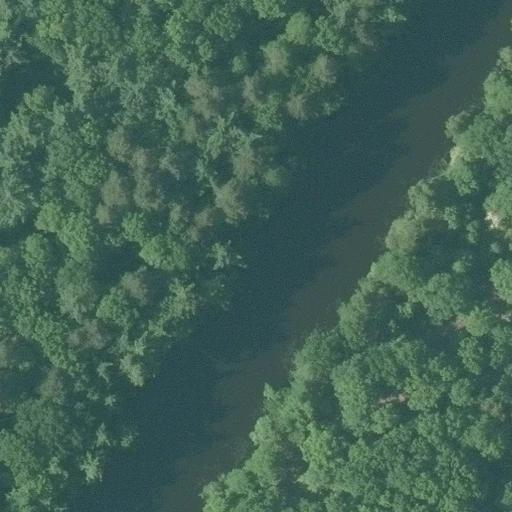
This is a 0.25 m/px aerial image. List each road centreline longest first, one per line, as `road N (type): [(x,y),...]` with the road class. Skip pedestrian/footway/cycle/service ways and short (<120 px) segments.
road 1 (track): [(4,511),(342,0)]
road 2 (track): [(511,297),(349,412),(248,511)]
